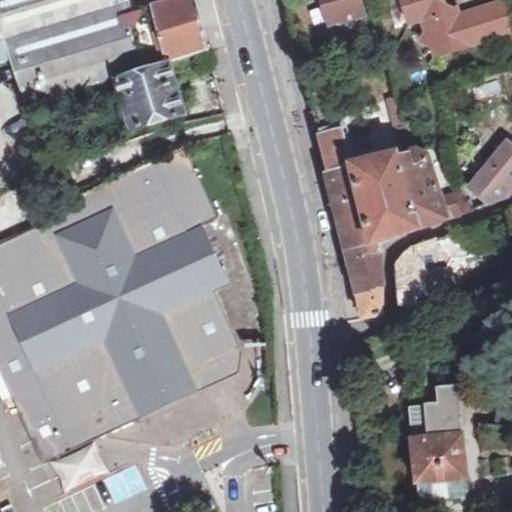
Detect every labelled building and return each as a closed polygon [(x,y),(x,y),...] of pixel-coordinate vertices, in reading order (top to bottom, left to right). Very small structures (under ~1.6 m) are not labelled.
[(0,0),(0,63),(14,59),(31,106),(120,78),(172,62),(210,52),(196,0),(176,0),(134,14),(130,2),(125,3),(122,0),(0,0)] [(363,0),(326,0),(333,23),(346,20),(356,25),(360,17),(368,15),(363,0)] [(437,54),(447,50),(511,31),(511,3),(508,2),(463,16),(460,9),(449,12),(445,0),(406,0),(412,20),(425,16),(429,31),(425,39),(434,43),(437,54)] [(172,62),(120,78),(136,131),(188,114),(172,62)] [(404,129),(393,84),(382,87),(393,130),(396,129),(406,156),(418,153),(410,128),(404,129)] [(418,153),(406,156),(399,158),(397,154),(351,164),(341,124),(319,130),(326,156),(323,157),(352,274),(354,274),(356,279),(359,282),(361,287),(356,288),(357,292),(358,292),(358,293),(383,288),(381,252),(378,245),(461,214),(453,194),(441,197),(431,162),(418,153)] [(511,192),(511,145),(509,143),(472,188),(490,203),(509,196),(511,192)] [(203,226),(219,218),(187,149),(57,209),(61,217),(0,244),(0,373),(41,462),(251,365),(217,291),(231,284),(203,226)] [(397,277),(399,304),(425,302),(422,255),(439,252),(434,240),(414,248),(408,251),(404,255),(401,259),(398,269),(397,277)] [(385,315),(383,288),(358,293),(363,319),(385,315)] [(412,408),(419,484),(470,480),(464,403),(412,408)] [(470,480),(419,484),(421,504),(472,500),(470,480)]
